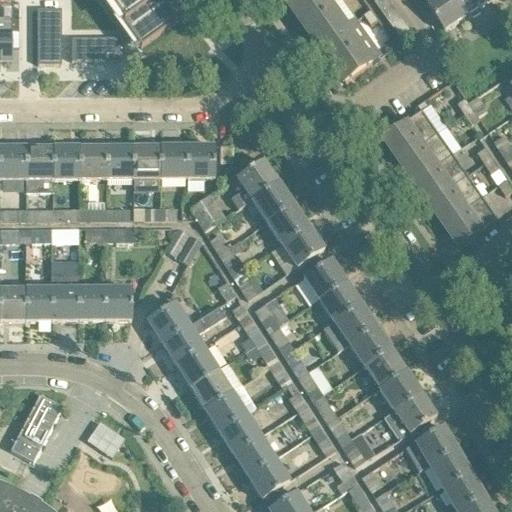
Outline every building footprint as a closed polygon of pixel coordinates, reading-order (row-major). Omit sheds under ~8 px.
[(104,0),(140,50),(176,25),(158,0),(104,0)] [(285,0),(346,85),(374,66),(327,0),(285,0)] [(378,0),(374,3),(379,10),(390,3),(387,0),(378,0)] [(428,6),(434,17),(445,33),(469,18),(457,0),(428,0),(431,4),(428,6)] [(489,0),(457,0),(469,18),(470,17),(473,19),(481,14),(480,11),(492,3),(489,0)] [(395,10),(390,3),(379,10),(384,17),(395,10)] [(384,17),(389,24),(400,17),(395,10),(384,17)] [(61,11),(37,11),(37,19),(49,19),(61,19),(61,11)] [(378,23),(371,13),(363,18),(371,28),(378,23)] [(404,24),(400,17),(389,24),(394,31),(404,24)] [(49,19),(37,19),(37,27),(49,27),(49,19)] [(61,19),(49,19),(49,27),(61,27),(61,19)] [(11,21),(0,20),(0,64),(12,65),(11,21)] [(394,31),(399,38),(409,30),(404,24),(394,31)] [(49,27),(37,27),(37,35),(49,35),(49,27)] [(61,27),(49,27),(49,35),(61,35),(61,27)] [(409,30),(399,38),(404,45),(414,37),(409,30)] [(49,35),(37,35),(37,43),(49,43),(49,35)] [(61,35),(49,35),(49,43),(61,43),(61,35)] [(87,40),(79,40),(79,52),(87,52),(87,40)] [(95,40),(87,40),(87,52),(95,52),(95,40)] [(103,40),(95,40),(95,52),(103,52),(103,40)] [(111,40),(103,40),(103,52),(111,52),(111,40)] [(119,40),(111,40),(111,52),(119,52),(119,40)] [(49,43),(37,43),(37,51),(49,51),(49,43)] [(61,43),(49,43),(49,51),(61,51),(61,43)] [(49,51),(37,51),(37,59),(49,59),(49,51)] [(61,51),(49,51),(49,59),(61,59),(61,51)] [(79,52),(71,53),(71,64),(73,64),(79,64),(79,52)] [(87,52),(79,52),(79,64),(87,64),(87,52)] [(95,52),(87,52),(87,64),(95,64),(95,52)] [(103,52),(95,52),(95,64),(103,64),(103,52)] [(111,52),(103,52),(103,64),(111,64),(111,52)] [(119,52),(111,52),(111,64),(119,64),(119,52)] [(49,59),(37,59),(37,67),(49,67),(49,59)] [(61,59),(49,59),(49,67),(61,67),(61,59)] [(487,114),(482,107),(485,105),(484,103),(511,85),(508,80),(469,106),(473,112),(478,120),(487,114)] [(458,107),(465,118),(473,112),(469,106),(466,101),(458,107)] [(480,123),(478,120),(473,112),(465,118),(472,128),(480,123)] [(438,135),(423,114),(385,140),(400,162),(438,135)] [(415,183),(453,157),(438,135),(400,162),(415,183)] [(504,159),(511,153),(511,151),(503,138),(494,144),(504,159)] [(214,182),(214,169),(214,149),(186,150),(186,182),(214,182)] [(219,149),(219,168),(230,168),(231,149),(219,149)] [(79,183),(79,150),(52,151),(53,183),(79,183)] [(106,150),(79,150),(79,183),(106,183),(106,150)] [(133,150),(106,150),(106,183),(133,182),(133,150)] [(160,182),(159,150),(133,150),(133,182),(160,182)] [(186,150),(159,150),(160,182),(186,182),(186,150)] [(0,183),(26,183),(26,151),(0,151),(0,183)] [(52,151),(26,151),(26,183),(26,196),(53,195),(52,183),(53,183),(52,151)] [(493,162),(486,151),(478,157),(485,167),(493,162)] [(453,157),(415,183),(430,205),(468,178),(453,157)] [(485,167),(492,178),(500,173),(493,162),(485,167)] [(235,182),(242,192),(230,201),(238,212),(250,204),(278,186),(263,163),(235,182)] [(468,178),(430,205),(445,227),(483,200),(468,178)] [(506,200),(511,195),(511,190),(507,184),(499,189),(506,200)] [(278,186),(250,204),(265,227),(293,208),(278,186)] [(188,212),(204,235),(225,221),(210,198),(188,212)] [(483,200),(445,227),(460,248),(498,222),(483,200)] [(106,213),(106,224),(129,224),(128,213),(124,212),(118,205),(106,205),(106,213)] [(293,208),(265,227),(280,249),(308,230),(293,208)] [(159,223),(159,212),(142,212),(142,223),(159,223)] [(176,212),(159,212),(159,223),(176,223),(176,212)] [(25,213),(0,213),(0,224),(25,224),(25,213)] [(52,224),(52,213),(25,213),(25,224),(52,224)] [(78,213),(52,213),(52,224),(78,224),(78,213)] [(78,224),(89,224),(106,224),(106,213),(78,213),(78,224)] [(280,249),(295,271),(296,272),(323,253),(308,230),(280,249)] [(177,231),(163,252),(174,259),(188,238),(177,231)] [(0,232),(0,246),(18,246),(18,233),(0,232)] [(31,246),(51,246),(51,232),(31,232),(31,246)] [(71,246),(70,232),(51,232),(51,246),(71,246)] [(84,246),(104,246),(104,232),(84,232),(84,246)] [(104,232),(104,246),(124,246),(124,232),(104,232)] [(219,237),(209,243),(218,257),(228,250),(219,237)] [(202,246),(190,239),(177,261),(189,268),(202,246)] [(228,250),(218,257),(223,265),(226,270),(236,264),(228,250)] [(330,263),(302,281),(318,304),(346,285),(330,263)] [(232,280),(247,303),(256,297),(241,274),(232,280)] [(226,285),(217,291),(227,306),(236,300),(226,285)] [(346,285),(318,304),(333,326),(361,308),(346,285)] [(0,324),(25,324),(25,293),(0,292),(0,324)] [(77,324),(104,324),(103,292),(77,293),(77,324)] [(131,292),(103,292),(104,324),(131,324),(131,292)] [(25,324),(51,324),(51,293),(25,293),(25,324)] [(51,324),(77,324),(77,293),(51,293),(51,324)] [(231,313),(240,327),(251,321),(242,306),(231,313)] [(147,324),(161,346),(188,330),(173,307),(147,324)] [(279,330),(264,307),(254,314),(269,337),(279,330)] [(338,355),(348,349),(375,330),(361,308),(333,326),(323,333),(338,355)] [(218,310),(188,330),(161,346),(176,369),(202,352),(194,340),(224,320),(218,310)] [(240,327),(254,349),(265,343),(251,321),(240,327)] [(288,325),(279,330),(269,337),(283,359),(298,350),(292,342),(288,344),(284,337),(292,332),(288,325)] [(390,352),(375,330),(348,349),(363,371),(390,352)] [(265,343),(254,349),(244,356),(250,365),(260,358),(268,371),(279,365),(265,343)] [(298,382),(312,372),(298,350),(283,359),(298,382)] [(216,374),(202,352),(176,369),(190,391),(216,374)] [(363,371),(378,393),(405,374),(390,352),(363,371)] [(316,370),(312,372),(298,382),(312,404),(322,398),(328,394),(318,379),(319,378),(321,380),(332,373),(326,364),(316,371),(316,370)] [(282,393),(287,391),(293,387),(279,365),(268,371),(282,393)] [(231,396),(216,374),(190,391),(204,413),(231,396)] [(378,393),(393,415),(420,396),(405,374),(378,393)] [(297,416),(307,410),(293,387),(287,391),(292,399),(288,402),(297,416)] [(204,413),(218,435),(245,418),(231,396),(204,413)] [(420,396),(393,415),(384,421),(399,443),(408,437),(408,438),(436,419),(420,396)] [(32,466),(59,416),(62,410),(42,400),(39,398),(38,400),(36,405),(34,408),(27,421),(10,454),(28,464),(32,466)] [(322,398),(312,404),(327,427),(337,420),(322,398)] [(351,428),(370,415),(365,407),(361,410),(360,408),(347,416),(349,419),(346,420),(351,428)] [(308,440),(311,438),(321,431),(307,410),(297,416),(305,429),(302,431),(308,440)] [(259,440),(245,418),(218,435),(233,457),(259,440)] [(352,443),(337,420),(327,427),(341,449),(352,443)] [(102,423),(88,444),(113,461),(128,441),(102,423)] [(442,429),(425,439),(415,445),(415,446),(405,452),(419,474),(429,468),(429,469),(456,453),(442,429)] [(336,454),(321,431),(311,438),(319,451),(301,462),(307,472),(336,454)] [(233,457),(247,480),(273,463),(259,440),(233,457)] [(365,464),(352,443),(341,449),(355,470),(365,464)] [(456,453),(429,469),(443,492),(470,476),(456,453)] [(288,486),(273,463),(247,480),(262,502),(288,486)] [(347,493),(348,493),(357,487),(343,465),(333,471),(342,485),(336,489),(341,497),(347,493)] [(374,502),(385,495),(393,490),(380,469),(361,481),(374,502)] [(470,476),(443,492),(454,511),(461,511),(484,499),(470,476)] [(48,511),(42,507),(39,505),(36,508),(28,503),(30,499),(18,493),(12,490),(0,485),(0,511),(48,511)] [(359,511),(367,511),(372,509),(357,487),(348,493),(353,502),(359,511)] [(395,511),(385,495),(374,502),(380,511),(395,511)] [(268,511),(304,511),(294,496),(268,511)] [(491,511),(484,499),(461,511),(491,511)]
